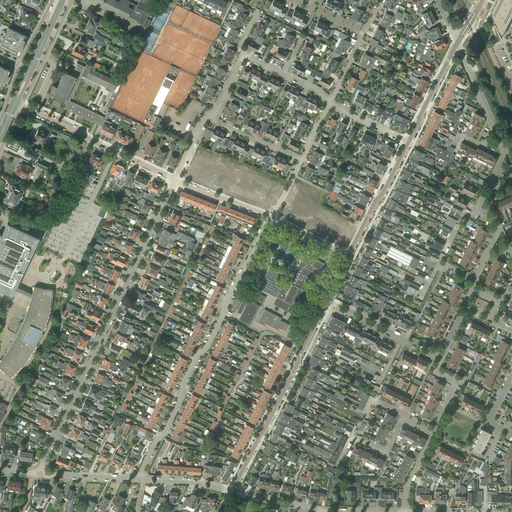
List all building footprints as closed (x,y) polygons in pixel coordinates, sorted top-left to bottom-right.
[(29,3),(30,4),(35,6),(35,7),(39,9),(42,0),(26,0),(25,2),(29,3)] [(118,0),(102,0),(100,7),(113,13),(111,16),(121,21),(122,18),(136,24),(136,23),(139,16),(130,12),(132,7),(128,5),(130,2),(126,0),(119,0),(118,0)] [(140,0),(139,0),(137,5),(130,2),(128,5),(132,7),(130,12),(139,16),(136,23),(141,25),(146,28),(157,8),(148,3),(146,2),(142,1),(140,0)] [(215,0),(212,7),(211,9),(216,11),(217,9),(221,0),(215,0)] [(221,0),(217,9),(221,11),(220,14),(221,16),(223,18),(228,7),(225,6),(226,2),(221,0)] [(274,11),(279,1),(276,0),(275,0),(275,1),(273,0),(272,2),(268,0),(264,7),(269,10),(270,9),(274,11)] [(332,0),(329,8),(334,10),(339,1),(338,0),(332,0)] [(339,1),(334,10),(337,12),(338,11),(340,11),(342,6),(345,7),(347,1),(344,0),(343,3),(339,1)] [(396,4),(388,0),(386,0),(385,3),(384,5),(389,7),(388,10),(395,13),(397,9),(395,7),(396,4)] [(415,0),(417,4),(417,6),(418,9),(417,11),(418,14),(422,10),(420,3),(425,1),(424,0),(415,0)] [(500,33),(502,38),(503,35),(504,35),(505,32),(508,26),(511,17),(511,0),(497,0),(496,2),(495,4),(492,10),(491,12),(490,14),(491,14),(492,16),(495,23),(496,24),(499,31),(500,33)] [(279,1),(274,11),(279,13),(278,14),(283,17),(287,9),(282,7),(283,5),(282,4),(282,3),(279,1)] [(238,13),(237,16),(245,20),(248,15),(245,14),(246,12),(247,12),(249,8),(240,3),(236,11),(237,13),(238,13)] [(354,10),(353,12),(362,17),(364,14),(363,13),(364,11),(358,9),(359,6),(354,3),(352,6),(351,8),(354,10)] [(35,18),(33,17),(34,16),(29,13),(30,10),(18,5),(17,8),(20,9),(19,16),(17,15),(33,22),(35,18)] [(295,21),(300,11),(296,10),(296,11),(294,10),(293,12),(288,10),(285,17),(290,20),(291,19),(295,21)] [(430,10),(422,14),(424,20),(433,16),(432,13),(431,10),(430,10)] [(300,11),(295,21),(300,23),(299,24),(304,27),(308,19),(303,17),(304,15),(303,14),(303,13),(300,11)] [(353,12),(352,15),(347,15),(345,18),(355,23),(356,20),(359,22),(360,20),(361,20),(362,17),(353,12)] [(385,12),(382,18),(393,24),(396,19),(401,21),(402,18),(401,18),(393,14),(392,16),(385,12)] [(401,18),(402,18),(407,20),(409,15),(404,12),(401,18)] [(33,22),(17,15),(19,16),(18,20),(19,20),(18,22),(15,21),(13,24),(22,28),(23,25),(28,28),(29,26),(31,27),(33,22)] [(239,28),(240,25),(242,26),(245,20),(237,16),(234,22),(232,20),(230,23),(239,28)] [(265,16),(261,24),(259,22),(256,28),(264,32),(267,27),(268,27),(270,24),(273,24),(275,20),(265,16)] [(410,23),(412,25),(418,18),(416,16),(410,23)] [(435,22),(433,16),(424,20),(427,25),(435,22)] [(88,21),(87,23),(96,28),(99,21),(93,18),(92,19),(90,18),(89,20),(88,21)] [(393,24),(382,18),(380,24),(386,27),(387,27),(387,30),(393,33),(394,30),(389,26),(391,23),(393,24)] [(319,32),(323,23),(320,21),(319,22),(318,21),(316,24),(312,22),(309,29),(314,31),(314,30),(319,32)] [(87,31),(87,32),(93,35),(96,28),(87,23),(86,26),(86,27),(84,30),(87,31)] [(231,27),(229,33),(237,37),(240,31),(238,30),(239,28),(230,23),(229,26),(231,27)] [(323,23),(319,32),(323,34),(323,35),(328,38),(331,31),(327,28),(328,26),(326,25),(327,24),(323,23)] [(286,33),(284,38),(292,42),(295,37),(292,35),(295,30),(287,26),(284,31),(286,33)] [(416,47),(422,50),(425,45),(425,44),(428,38),(429,35),(439,31),(437,26),(428,30),(429,33),(426,34),(427,37),(424,35),(421,42),(418,41),(416,47)] [(0,45),(11,51),(11,52),(14,52),(18,54),(26,36),(23,34),(21,32),(20,33),(8,27),(0,43),(0,45)] [(388,43),(383,40),(384,38),(382,35),(383,32),(382,31),(383,29),(383,28),(381,27),(380,30),(377,28),(376,32),(375,32),(373,34),(374,35),(373,36),(382,40),(381,43),(387,46),(388,43)] [(262,45),(265,39),(262,37),(264,32),(256,28),(253,34),(255,34),(252,40),(262,45)] [(105,38),(103,38),(99,35),(99,34),(95,31),(92,37),(98,40),(103,42),(105,38)] [(441,35),(439,31),(429,35),(428,38),(428,39),(430,38),(430,37),(433,36),(435,38),(441,35)] [(234,42),(237,37),(229,33),(226,38),(222,36),(220,39),(228,43),(230,40),(234,42)] [(341,38),(339,43),(348,47),(350,44),(349,43),(349,42),(347,40),(349,36),(342,33),(340,38),(341,38)] [(79,41),(79,42),(91,48),(94,42),(96,43),(98,40),(92,37),(91,40),(90,39),(90,38),(86,36),(85,39),(81,37),(81,38),(80,38),(79,40),(79,41)] [(275,44),(283,48),(285,45),(289,48),(292,42),(284,38),(282,41),(278,39),(275,44)] [(371,41),(370,44),(382,50),(383,48),(379,46),(380,46),(376,44),(378,41),(372,38),(372,39),(371,38),(370,41),(371,41)] [(434,42),(437,49),(445,45),(445,44),(444,42),(442,39),(439,41),(439,40),(434,42)] [(260,46),(249,41),(248,44),(247,44),(248,45),(246,47),(255,52),(256,49),(258,50),(260,46)] [(303,51),(311,55),(314,49),(315,50),(316,47),(318,48),(319,45),(311,41),(309,47),(305,45),(303,51)] [(270,50),(272,47),(273,43),(271,42),(268,48),(265,46),(262,52),(265,54),(268,48),(270,50)] [(227,47),(225,53),(233,57),(236,51),(233,50),(235,46),(228,43),(226,47),(227,47)] [(346,51),(348,47),(339,43),(336,47),(335,47),(333,52),(340,55),(342,51),(345,52),(345,50),(346,51)] [(381,52),(382,50),(370,44),(367,49),(372,52),(374,49),(377,51),(377,50),(381,52)] [(86,56),(87,53),(85,52),(85,51),(82,49),(83,48),(78,46),(77,48),(76,47),(73,53),(84,59),(86,56)] [(278,48),(275,55),(284,59),(285,56),(286,56),(287,53),(278,48)] [(311,55),(303,51),(300,56),(303,58),(301,63),(306,66),(309,60),(311,55)] [(331,59),(329,64),(337,68),(340,62),(337,61),(339,55),(333,52),(330,58),(331,59)] [(230,62),(233,57),(225,53),(222,58),(221,57),(219,61),(225,65),(227,61),(230,62)] [(374,58),(365,53),(362,59),(373,64),(375,60),(380,62),(379,62),(386,65),(388,62),(386,61),(381,59),(375,55),(374,58)] [(218,66),(215,72),(224,76),(227,70),(223,69),(225,65),(219,61),(214,59),(212,63),(218,66)] [(371,69),(373,64),(362,59),(360,65),(367,68),(366,71),(377,76),(378,73),(371,69)] [(64,108),(93,122),(98,113),(70,100),(85,67),(77,63),(78,64),(76,67),(78,68),(75,76),(64,71),(57,87),(56,87),(55,86),(54,86),(54,85),(53,85),(52,84),(52,85),(52,86),(49,92),(48,92),(48,93),(49,93),(50,94),(51,94),(52,94),(53,95),(52,98),(53,98),(51,103),(50,103),(50,104),(51,104),(52,104),(53,105),(54,105),(54,106),(55,106),(56,106),(57,106),(57,107),(58,107),(59,108),(59,107),(61,102),(64,103),(66,104),(64,108)] [(85,77),(114,92),(119,82),(94,70),(95,67),(91,65),(91,66),(87,64),(85,67),(83,72),(81,75),(85,77)] [(311,77),(315,70),(305,65),(304,68),(296,64),(295,67),(294,66),(294,67),(293,70),(302,75),(303,71),(304,72),(306,69),(311,72),(309,75),(311,77)] [(327,76),(328,77),(331,72),(334,74),(337,68),(329,64),(326,69),(325,68),(322,74),(327,76)] [(0,86),(1,83),(3,84),(8,75),(6,74),(8,69),(6,69),(4,66),(3,67),(0,65),(0,86)] [(426,77),(427,75),(430,77),(432,71),(422,66),(418,74),(426,77)] [(246,67),(242,75),(246,77),(247,75),(252,78),(256,70),(250,67),(250,69),(246,67)] [(256,82),(261,84),(264,78),(265,76),(261,74),(261,72),(256,70),(252,78),(257,81),(256,82)] [(207,77),(206,79),(210,81),(216,84),(218,80),(221,82),(224,76),(215,72),(213,77),(211,77),(211,79),(207,77)] [(326,79),(327,76),(322,74),(317,72),(315,76),(321,79),(319,83),(328,87),(329,85),(330,84),(329,84),(331,81),(326,79)] [(452,75),(450,79),(457,82),(459,83),(463,76),(457,73),(456,75),(454,73),(453,75),(452,75)] [(422,85),(425,87),(427,81),(421,78),(420,80),(411,75),(409,79),(418,83),(422,85)] [(265,76),(264,78),(261,84),(262,85),(262,86),(262,87),(263,89),(265,90),(266,89),(267,89),(268,86),(271,88),(275,79),(269,76),(269,78),(265,76)] [(352,87),(354,88),(358,80),(351,77),(346,88),(350,90),(352,87)] [(406,82),(417,87),(415,89),(422,92),(425,87),(422,85),(418,83),(409,79),(406,78),(405,80),(407,81),(406,82)] [(216,84),(210,81),(206,79),(205,81),(206,81),(205,84),(207,85),(205,90),(206,91),(214,95),(217,89),(214,88),(216,84)] [(278,96),(283,87),(279,85),(281,82),(275,79),(271,88),(276,90),(276,91),(278,93),(277,96),(278,96)] [(449,82),(448,84),(455,87),(457,82),(450,79),(449,82)] [(164,80),(154,100),(157,101),(155,104),(160,106),(171,83),(164,80)] [(352,103),(357,105),(365,88),(359,84),(356,89),(354,93),(357,95),(352,103)] [(455,91),(453,90),(455,87),(448,84),(447,86),(445,89),(452,93),(454,94),(455,91)] [(290,97),(294,89),(289,86),(288,87),(285,86),(283,89),(284,89),(280,97),(282,98),(284,94),(290,97)] [(247,92),(238,88),(237,91),(236,91),(236,92),(235,94),(244,99),(243,100),(246,101),(248,96),(249,93),(254,95),(255,93),(248,90),(247,92)] [(357,105),(361,107),(365,98),(364,97),(366,94),(369,89),(365,88),(357,105)] [(294,102),(293,104),(296,105),(300,97),(298,96),(300,91),(294,89),(290,97),(289,99),(294,102)] [(451,95),(452,93),(445,89),(443,93),(444,93),(443,95),(449,98),(451,95)] [(214,95),(206,91),(203,96),(202,95),(200,100),(206,103),(208,99),(212,101),(214,95)] [(368,99),(366,98),(362,107),(366,110),(374,92),(372,91),(368,99)] [(366,110),(370,112),(374,102),(373,102),(377,93),(374,92),(366,110)] [(409,95),(409,96),(405,94),(404,96),(405,96),(417,102),(420,97),(414,94),(412,97),(409,95)] [(300,108),(301,106),(302,102),(308,105),(312,97),(307,95),(305,98),(301,96),(300,97),(296,105),(296,106),(300,108)] [(441,97),(440,100),(447,104),(449,98),(443,95),(442,97),(441,97)] [(414,108),(417,102),(405,96),(404,98),(407,100),(410,102),(409,104),(408,105),(414,108)] [(318,100),(312,97),(308,105),(309,106),(307,108),(313,111),(313,110),(317,112),(320,105),(316,103),(318,100)] [(375,112),(379,105),(378,105),(381,100),(378,98),(372,110),(375,112)] [(396,101),(397,102),(399,102),(402,104),(404,105),(407,107),(408,105),(409,104),(403,102),(397,98),(396,101)] [(231,102),(228,108),(237,112),(240,107),(241,108),(243,102),(237,99),(234,104),(231,102)] [(439,104),(438,106),(444,109),(447,104),(440,100),(438,104),(439,104)] [(399,102),(396,107),(396,108),(399,110),(401,110),(404,105),(402,104),(399,102)] [(382,106),(379,105),(375,112),(374,114),(380,117),(386,105),(386,104),(383,103),(382,106)] [(386,109),(388,106),(386,105),(380,117),(385,119),(389,121),(394,111),(390,109),(389,111),(386,109)] [(226,120),(234,124),(237,116),(235,115),(237,112),(228,108),(226,113),(229,115),(226,120)] [(449,115),(456,119),(458,115),(447,110),(445,113),(449,115)] [(406,116),(408,112),(406,111),(404,115),(404,114),(398,126),(403,129),(409,117),(406,116)] [(431,117),(438,120),(440,117),(443,118),(444,116),(435,112),(434,114),(433,113),(431,117)] [(473,115),(472,117),(480,121),(482,116),(474,112),(473,115)] [(392,120),(394,121),(393,123),(398,126),(404,114),(402,114),(400,116),(395,114),(392,120)] [(300,121),(298,127),(306,131),(309,125),(306,124),(308,118),(302,115),(300,120),(300,121)] [(130,124),(132,120),(124,116),(123,116),(122,120),(130,124)] [(161,118),(155,116),(151,125),(156,128),(161,118)] [(245,128),(251,131),(255,123),(249,120),(250,119),(246,117),(243,123),(247,125),(245,128)] [(430,120),(429,122),(436,126),(438,120),(431,117),(430,120)] [(472,117),(469,122),(477,126),(480,121),(472,117)] [(326,124),(328,124),(325,130),(328,132),(329,129),(330,127),(332,128),(336,120),(335,119),(334,119),(333,119),(331,118),(330,121),(328,120),(326,124)] [(259,125),(255,123),(251,131),(256,134),(258,131),(262,133),(263,129),(266,123),(261,120),(259,125)] [(102,127),(100,132),(105,134),(109,126),(106,125),(107,123),(104,122),(102,125),(103,125),(102,127)] [(342,135),(347,125),(341,122),(338,126),(336,125),(334,131),(336,132),(342,135)] [(439,127),(436,126),(429,122),(428,124),(426,127),(433,131),(434,128),(438,130),(439,127)] [(469,122),(467,127),(475,131),(477,126),(469,122)] [(110,123),(109,125),(109,126),(105,134),(107,135),(107,136),(110,137),(111,137),(115,127),(112,125),(113,124),(110,123)] [(264,135),(269,138),(273,130),(267,127),(269,124),(266,123),(263,129),(266,131),(264,135)] [(141,124),(134,136),(138,138),(145,126),(141,124)] [(289,136),(297,140),(300,135),(303,136),(306,131),(298,127),(295,132),(294,131),(292,134),(291,133),(289,136)] [(430,136),(433,131),(426,127),(424,131),(425,131),(424,133),(430,136)] [(467,127),(464,132),(472,136),(475,131),(467,127)] [(207,129),(203,137),(206,138),(207,136),(210,138),(210,137),(216,139),(220,131),(214,128),(213,132),(207,129)] [(277,136),(280,138),(283,130),(280,128),(278,132),(273,130),(269,138),(275,141),(277,136)] [(350,138),(351,136),(354,138),(357,131),(357,130),(354,129),(352,128),(350,131),(349,131),(347,136),(350,138)] [(34,136),(34,137),(46,143),(48,139),(45,138),(47,135),(50,136),(51,133),(48,132),(47,133),(38,129),(36,133),(34,133),(34,135),(34,136)] [(121,131),(120,130),(119,131),(116,136),(115,139),(116,139),(116,140),(118,141),(123,143),(125,139),(125,137),(126,135),(126,134),(123,133),(123,134),(120,133),(121,131)] [(144,145),(143,147),(146,148),(144,153),(150,156),(154,146),(148,144),(154,133),(151,131),(144,145)] [(225,134),(220,131),(216,139),(221,142),(220,143),(223,144),(222,145),(223,146),(225,147),(226,147),(226,146),(229,140),(224,137),(225,134)] [(59,136),(70,142),(72,138),(61,132),(59,136)] [(127,132),(126,134),(126,135),(125,137),(125,139),(123,143),(129,146),(133,138),(133,136),(133,135),(128,133),(128,132),(127,132)] [(360,142),(365,144),(369,136),(364,133),(360,142)] [(438,140),(430,136),(424,133),(423,135),(422,135),(421,138),(435,145),(438,140)] [(369,136),(365,144),(363,149),(365,150),(366,149),(369,150),(375,138),(369,136)] [(344,137),(340,144),(345,146),(348,139),(344,137)] [(233,142),(229,140),(226,146),(230,147),(230,146),(236,149),(240,141),(235,138),(233,142)] [(320,146),(319,149),(325,152),(326,150),(328,146),(327,146),(325,146),(327,142),(321,138),(321,139),(320,139),(319,141),(319,142),(318,145),(320,146)] [(448,162),(448,161),(452,154),(445,151),(435,145),(421,138),(419,142),(420,142),(419,144),(436,153),(435,156),(448,162)] [(290,139),(288,143),(289,144),(288,146),(297,150),(298,148),(299,147),(298,147),(300,144),(290,139)] [(382,141),(377,139),(375,144),(380,146),(383,148),(392,152),(394,148),(382,142),(382,141)] [(246,144),(240,141),(236,149),(239,150),(238,151),(245,155),(248,149),(249,147),(245,145),(246,144)] [(466,145),(461,143),(456,153),(461,155),(462,153),(466,145)] [(445,151),(452,154),(452,153),(455,149),(450,146),(448,145),(445,151)] [(466,145),(462,153),(467,156),(471,148),(466,145)] [(36,147),(34,150),(28,146),(24,155),(35,160),(36,158),(38,159),(40,154),(38,154),(39,152),(40,153),(41,153),(41,152),(42,152),(42,151),(42,150),(41,150),(36,147)] [(248,149),(245,155),(249,157),(250,154),(256,157),(260,148),(255,146),(253,149),(249,147),(248,149)] [(378,152),(373,150),(372,153),(381,158),(382,155),(389,158),(392,152),(383,148),(380,146),(379,149),(378,152)] [(70,152),(65,161),(69,162),(71,157),(73,158),(74,158),(77,159),(82,150),(78,148),(77,147),(76,149),(74,147),(71,153),(70,152)] [(159,149),(155,158),(161,161),(167,149),(164,148),(163,151),(159,149)] [(266,151),(260,148),(256,157),(261,159),(260,161),(263,162),(262,164),(264,164),(264,163),(265,163),(268,157),(264,155),(266,151)] [(475,150),(471,148),(467,156),(471,158),(477,148),(475,150)] [(482,150),(477,148),(471,158),(472,158),(473,156),(477,158),(482,150)] [(424,157),(426,155),(415,149),(413,154),(432,163),(434,160),(427,157),(427,158),(424,157)] [(486,153),(482,150),(477,158),(482,161),(486,153)] [(323,155),(315,151),(312,156),(320,160),(321,160),(323,162),(325,157),(326,156),(324,156),(323,155)] [(171,155),(166,163),(173,166),(177,158),(173,156),(175,153),(172,152),(171,155)] [(98,156),(92,153),(90,157),(89,157),(88,160),(89,160),(89,161),(93,163),(91,166),(93,168),(96,162),(95,161),(98,156)] [(195,158),(188,175),(228,191),(232,193),(272,209),(279,192),(278,191),(280,185),(270,181),(265,194),(204,170),(209,157),(199,153),(197,159),(195,158)] [(491,155),(486,153),(482,161),(487,163),(491,155)] [(272,163),(277,166),(281,157),(276,154),(274,158),(269,155),(268,157),(265,163),(271,166),(272,163)] [(431,165),(432,163),(413,154),(411,158),(418,161),(419,159),(424,161),(431,165)] [(496,158),(491,155),(487,163),(492,166),(492,165),(494,166),(497,159),(496,158)] [(95,161),(96,162),(93,168),(95,169),(96,167),(101,170),(103,164),(101,163),(104,158),(98,156),(95,161)] [(312,156),(309,162),(318,166),(321,160),(320,160),(312,156)] [(287,160),(281,157),(277,166),(282,168),(282,169),(285,170),(284,173),(287,174),(291,166),(285,163),(287,160)] [(37,159),(36,160),(34,165),(47,171),(50,166),(37,160),(37,159)] [(417,162),(410,159),(408,163),(420,169),(423,170),(428,173),(429,170),(421,166),(421,167),(416,165),(417,162)] [(73,166),(64,161),(63,164),(69,173),(73,166)] [(371,164),(383,170),(385,166),(378,163),(377,165),(375,164),(375,163),(372,161),(371,164)] [(419,171),(420,169),(408,163),(406,167),(416,172),(417,170),(419,171)] [(16,171),(17,172),(16,173),(23,176),(22,178),(27,180),(28,177),(29,177),(30,174),(35,176),(39,168),(33,165),(32,167),(24,164),(24,165),(21,164),(18,168),(16,171)] [(108,174),(105,179),(108,180),(110,177),(113,178),(114,177),(115,174),(119,166),(117,165),(116,165),(114,164),(112,168),(110,172),(109,174),(108,174)] [(372,169),(373,167),(375,169),(374,171),(381,174),(383,170),(371,164),(369,167),(372,169)] [(115,174),(114,177),(117,178),(116,180),(117,180),(115,183),(118,185),(119,184),(119,182),(120,180),(119,180),(120,178),(123,173),(122,173),(124,169),(122,168),(122,167),(119,166),(115,174)] [(313,176),(316,170),(307,166),(305,172),(313,176)] [(365,168),(363,172),(372,176),(374,173),(365,168)] [(403,174),(417,181),(418,178),(413,176),(414,173),(405,169),(403,174)] [(86,180),(89,174),(80,170),(77,175),(86,180)] [(120,180),(119,182),(122,184),(124,181),(129,184),(131,180),(134,173),(132,172),(131,172),(128,171),(127,174),(125,178),(122,177),(120,180)] [(313,176),(305,172),(302,177),(312,182),(313,179),(317,181),(318,178),(313,176)] [(342,172),(340,178),(345,181),(348,175),(342,172)] [(61,178),(65,180),(67,181),(69,176),(68,173),(63,175),(63,174),(61,178)] [(129,184),(131,185),(132,184),(134,186),(135,183),(138,185),(142,177),(140,175),(139,176),(137,174),(133,181),(131,180),(129,184)] [(401,178),(407,181),(412,184),(412,182),(416,184),(417,181),(403,174),(401,178)] [(473,174),(470,180),(476,183),(479,178),(473,174)] [(142,177),(138,185),(141,186),(140,188),(143,190),(147,180),(145,179),(145,178),(142,177)] [(335,185),(340,187),(341,186),(343,181),(338,178),(335,185)] [(367,183),(369,185),(374,187),(377,182),(369,178),(368,180),(364,179),(363,181),(367,183)] [(412,190),(414,186),(400,179),(398,184),(407,188),(412,190)] [(70,233),(73,235),(93,189),(91,188),(92,186),(83,182),(63,229),(59,228),(57,231),(69,236),(70,233)] [(154,183),(152,182),(148,189),(151,190),(147,198),(149,199),(154,189),(156,183),(154,182),(154,183)] [(330,192),(334,185),(328,182),(324,189),(330,192)] [(156,183),(154,189),(149,199),(153,201),(155,198),(153,197),(153,195),(154,196),(155,192),(157,193),(161,186),(158,185),(158,184),(156,183)] [(472,196),(476,189),(465,183),(461,191),(472,196)] [(23,188),(14,184),(13,186),(12,185),(11,185),(10,185),(9,185),(9,186),(9,187),(9,188),(10,189),(8,193),(12,195),(14,196),(19,199),(23,191),(22,190),(23,188)] [(412,190),(398,184),(396,188),(410,195),(412,190)] [(340,187),(335,185),(332,191),(338,194),(340,190),(344,192),(345,190),(342,188),(340,187)] [(51,188),(48,195),(56,198),(59,192),(51,188)] [(292,197),(283,214),(345,245),(354,226),(343,221),(339,230),(299,210),(308,193),(298,188),(293,198),(292,197)] [(395,189),(393,193),(407,200),(409,196),(395,189)] [(186,201),(188,194),(182,191),(179,198),(186,201)] [(332,191),(328,198),(334,202),(338,194),(332,191)] [(15,207),(19,199),(14,196),(12,195),(8,193),(6,198),(5,198),(4,198),(3,198),(3,199),(3,200),(3,201),(4,201),(5,202),(4,204),(13,208),(14,206),(15,207)] [(367,201),(370,196),(363,193),(362,196),(359,194),(356,193),(355,195),(367,201)] [(393,193),(391,197),(405,204),(407,200),(393,193)] [(186,201),(192,203),(195,196),(188,194),(186,201)] [(358,199),(356,201),(365,205),(367,201),(355,195),(354,197),(358,199)] [(195,196),(192,203),(199,206),(202,199),(195,196)] [(464,208),(468,201),(458,196),(456,200),(454,199),(452,202),(454,203),(464,208)] [(423,200),(426,202),(432,205),(434,201),(428,198),(424,197),(423,200)] [(504,210),(509,207),(505,198),(500,200),(504,210)] [(199,206),(206,209),(209,202),(202,199),(199,206)] [(363,209),(353,205),(355,203),(347,199),(346,202),(352,204),(351,206),(352,207),(351,210),(360,215),(363,209)] [(391,199),(388,203),(404,211),(405,209),(404,208),(404,207),(396,203),(397,202),(391,199)] [(137,202),(150,208),(151,206),(151,205),(152,204),(145,200),(144,202),(139,200),(137,202)] [(504,210),(500,200),(495,202),(498,208),(496,209),(497,213),(500,211),(504,210)] [(150,208),(137,202),(136,205),(139,206),(138,207),(138,208),(148,212),(148,211),(149,211),(150,208)] [(209,202),(206,209),(213,212),(216,204),(209,202)] [(388,203),(386,207),(393,210),(394,209),(401,213),(402,211),(404,212),(404,211),(388,203)] [(224,214),(226,207),(221,205),(218,211),(224,214)] [(452,205),(450,210),(459,214),(461,209),(452,205)] [(97,215),(102,217),(103,218),(105,214),(108,209),(106,208),(102,206),(100,211),(99,211),(97,215)] [(224,214),(229,216),(232,209),(226,207),(224,214)] [(395,213),(392,212),(386,208),(384,212),(393,217),(399,220),(400,217),(395,214),(395,213)] [(229,216),(233,217),(235,218),(237,211),(232,209),(229,216)] [(340,215),(345,217),(349,218),(350,216),(358,220),(360,215),(351,210),(348,215),(342,212),(340,215)] [(448,214),(457,218),(459,214),(450,210),(448,214)] [(125,213),(138,219),(144,222),(145,219),(145,217),(139,214),(137,216),(126,211),(125,213)] [(237,219),(240,220),(243,213),(237,211),(235,218),(237,219)] [(170,217),(179,221),(181,216),(173,212),(170,217)] [(397,224),(399,220),(393,217),(384,212),(382,216),(388,220),(388,219),(397,224)] [(125,213),(123,216),(135,221),(134,223),(141,226),(142,224),(143,225),(144,222),(138,219),(125,213)] [(244,222),(246,222),(249,216),(243,213),(240,220),(244,222)] [(445,219),(454,224),(456,220),(447,215),(445,219)] [(249,216),(246,222),(252,225),(255,218),(249,216)] [(176,225),(179,221),(170,217),(168,222),(176,225)] [(396,225),(381,218),(379,222),(386,225),(393,229),(394,230),(396,225)] [(452,228),(454,224),(445,219),(443,224),(452,228)] [(41,226),(49,230),(50,230),(52,224),(44,220),(41,226)] [(393,229),(386,225),(379,222),(377,226),(383,229),(384,229),(391,233),(393,229)] [(0,290),(12,296),(15,290),(24,294),(31,297),(32,295),(32,294),(25,290),(17,287),(17,286),(35,248),(40,238),(7,223),(2,235),(0,233),(0,290)] [(403,228),(412,232),(414,227),(406,223),(403,228)] [(443,223),(440,228),(444,230),(449,233),(450,233),(452,228),(443,224),(443,223)] [(481,225),(477,233),(486,237),(489,232),(483,229),(484,227),(481,225)] [(126,227),(124,226),(123,229),(137,235),(139,233),(138,233),(139,231),(129,226),(128,227),(126,227)] [(99,234),(105,237),(108,230),(102,227),(99,234)] [(391,235),(383,231),(376,227),(374,231),(388,238),(389,239),(391,235)] [(438,233),(442,235),(447,238),(450,233),(449,233),(444,230),(440,228),(438,233)] [(128,236),(135,240),(136,238),(137,235),(123,229),(122,231),(126,233),(125,235),(128,236)] [(177,238),(178,236),(165,230),(164,231),(162,234),(173,240),(174,240),(175,238),(177,238)] [(197,230),(194,236),(199,238),(201,239),(204,233),(197,230)] [(372,236),(379,239),(383,241),(383,239),(386,241),(388,238),(374,231),(372,236)] [(194,239),(181,233),(179,237),(187,241),(188,242),(188,241),(192,242),(193,243),(194,239)] [(477,233),(475,237),(484,241),(486,237),(477,233)] [(102,243),(105,237),(99,234),(96,241),(102,243)] [(161,237),(162,237),(161,239),(175,246),(176,243),(173,241),(173,240),(162,234),(161,237)] [(427,240),(442,247),(443,248),(445,243),(429,235),(427,240)] [(236,239),(234,241),(241,245),(244,239),(237,236),(236,239)] [(378,240),(371,237),(369,241),(388,250),(389,248),(386,247),(387,246),(381,243),(380,244),(377,242),(378,240)] [(471,240),(470,241),(482,246),(484,241),(475,237),(473,241),(471,240)] [(116,242),(131,249),(132,247),(131,246),(133,244),(122,239),(120,239),(120,240),(118,239),(116,242)] [(173,248),(175,246),(161,239),(160,241),(159,240),(158,243),(159,243),(159,244),(169,249),(170,247),(173,248)] [(433,249),(434,249),(440,252),(442,247),(427,240),(425,244),(429,246),(431,247),(433,249)] [(99,250),(102,243),(96,241),(93,248),(99,250)] [(232,247),(239,250),(241,245),(234,241),(232,247)] [(386,255),(388,250),(369,241),(368,243),(367,245),(379,251),(380,252),(386,255)] [(482,246),(470,241),(469,244),(478,249),(480,245),(482,246)] [(130,251),(131,249),(116,242),(115,244),(115,245),(119,246),(119,247),(119,248),(120,249),(121,250),(128,253),(129,251),(130,251)] [(469,244),(466,249),(475,254),(478,249),(469,244)] [(156,247),(155,249),(155,250),(160,252),(168,256),(170,251),(158,245),(157,247),(156,247)] [(367,246),(364,251),(376,256),(380,258),(381,256),(376,253),(375,254),(376,251),(367,246)] [(391,246),(388,250),(386,255),(408,265),(412,257),(391,246)] [(434,249),(433,249),(431,247),(429,246),(427,251),(438,257),(440,252),(434,249)] [(239,250),(232,247),(229,252),(236,256),(239,250)] [(96,257),(99,250),(93,248),(90,254),(92,255),(96,257)] [(466,249),(464,254),(473,258),(475,254),(466,249)] [(111,262),(122,267),(123,265),(124,265),(125,263),(107,254),(108,254),(104,252),(102,256),(107,258),(107,257),(111,259),(110,260),(111,262)] [(108,254),(107,254),(125,263),(126,260),(125,260),(126,258),(119,255),(116,253),(114,253),(113,254),(109,252),(108,254)] [(229,252),(227,257),(234,261),(236,256),(229,252)] [(464,254),(461,259),(470,263),(473,258),(464,254)] [(152,259),(151,260),(161,265),(163,266),(166,261),(163,260),(154,255),(153,256),(152,257),(151,258),(152,259)] [(306,291),(309,285),(309,284),(310,284),(305,281),(307,277),(309,278),(313,271),(315,267),(320,270),(324,263),(314,259),(313,260),(304,256),(302,260),(301,260),(292,276),(291,276),(288,283),(278,278),(278,271),(269,267),(258,288),(276,297),(273,304),(280,307),(280,308),(280,307),(287,311),(294,314),(294,315),(298,307),(297,307),(299,305),(302,298),(303,298),(302,298),(306,291)] [(362,256),(360,260),(374,267),(375,265),(370,262),(369,263),(367,262),(368,259),(362,256)] [(497,256),(493,264),(502,268),(505,263),(499,260),(500,258),(497,256)] [(227,257),(224,263),(231,266),(234,261),(227,257)] [(419,260),(412,257),(408,265),(414,268),(419,260)] [(470,263),(461,259),(459,263),(465,266),(464,269),(467,270),(470,263)] [(374,267),(360,260),(358,264),(372,271),(374,267)] [(95,265),(89,262),(87,261),(84,268),(88,270),(92,272),(95,265)] [(148,266),(147,268),(157,273),(159,268),(150,263),(149,265),(148,265),(148,266)] [(222,269),(228,272),(231,266),(224,263),(222,269)] [(500,272),(502,268),(493,264),(491,268),(500,272)] [(357,266),(355,270),(369,277),(371,274),(371,273),(367,271),(368,271),(364,269),(363,269),(357,266)] [(113,270),(106,267),(104,270),(118,276),(119,274),(120,273),(120,272),(120,271),(114,268),(113,270)] [(146,272),(145,273),(155,277),(157,273),(147,268),(146,269),(146,270),(146,272)] [(491,268),(489,273),(498,277),(500,272),(491,268)] [(222,269),(219,274),(226,277),(228,272),(222,269)] [(118,276),(104,270),(103,272),(107,274),(106,276),(116,280),(117,280),(117,279),(117,278),(118,276)] [(355,270),(353,274),(359,277),(360,276),(366,279),(366,278),(369,280),(372,281),(373,279),(369,277),(355,270)] [(418,271),(416,276),(423,280),(425,275),(418,271)] [(496,281),(498,277),(489,273),(487,277),(496,281)] [(219,274),(216,280),(220,282),(223,283),(226,277),(219,274)] [(350,279),(361,285),(365,287),(367,282),(365,281),(364,281),(352,275),(350,279)] [(420,284),(409,278),(404,276),(402,281),(418,289),(420,284)] [(416,276),(413,281),(421,284),(423,280),(416,276)] [(140,281),(154,288),(157,289),(158,287),(148,282),(149,280),(143,277),(140,281)] [(493,286),(496,281),(487,277),(483,284),(486,285),(487,283),(493,286)] [(361,285),(350,279),(348,283),(359,289),(361,285)] [(99,280),(98,283),(100,284),(111,289),(112,287),(113,288),(114,286),(113,285),(114,285),(107,282),(106,284),(99,280)] [(150,290),(152,291),(154,288),(140,281),(138,286),(145,289),(147,290),(150,289),(150,290)] [(99,287),(98,289),(109,294),(110,294),(111,292),(110,292),(111,289),(100,284),(98,283),(96,286),(99,287)] [(461,286),(455,283),(453,288),(462,292),(465,286),(462,284),(461,286)] [(214,289),(220,293),(223,287),(216,284),(215,287),(213,286),(211,288),(214,289)] [(347,285),(345,289),(359,296),(362,297),(363,295),(357,292),(358,290),(347,285)] [(409,285),(406,290),(416,294),(418,289),(409,285)] [(0,360),(0,367),(5,372),(10,377),(12,376),(14,374),(16,372),(18,369),(20,367),(22,365),(24,362),(26,360),(28,357),(30,355),(32,352),(33,350),(35,347),(36,344),(38,341),(39,342),(43,334),(42,333),(43,330),(44,327),(45,324),(46,321),(47,318),(48,316),(49,313),(49,310),(50,307),(50,304),(51,301),(51,298),(52,295),(52,292),(52,289),(45,288),(34,286),(33,290),(32,294),(32,295),(31,297),(31,298),(30,301),(29,305),(28,309),(26,312),(25,316),(24,318),(23,321),(22,321),(21,322),(20,322),(19,323),(18,323),(18,324),(17,325),(17,326),(16,327),(16,328),(16,330),(16,331),(16,332),(16,333),(16,334),(16,335),(15,338),(13,341),(11,344),(9,347),(7,350),(5,353),(3,357),(1,360),(0,360)] [(80,291),(74,288),(71,295),(76,297),(77,298),(80,291)] [(157,297),(158,294),(160,291),(157,289),(154,288),(152,291),(150,290),(149,293),(157,297)] [(453,288),(451,293),(460,297),(462,292),(453,288)] [(214,289),(211,295),(218,298),(220,293),(214,289)] [(259,305),(261,306),(266,297),(260,294),(251,289),(244,303),(242,302),(237,312),(240,314),(238,319),(249,324),(259,305)] [(357,300),(359,296),(345,289),(343,293),(354,298),(357,300)] [(414,298),(416,294),(406,290),(406,289),(404,294),(414,298)] [(145,297),(146,294),(136,290),(134,295),(142,298),(145,299),(145,300),(148,302),(150,299),(145,297)] [(451,293),(448,297),(457,302),(460,297),(451,293)] [(96,295),(93,294),(91,296),(105,303),(106,301),(107,301),(107,300),(107,299),(97,294),(96,295)] [(341,298),(349,302),(348,303),(352,305),(359,309),(372,315),(374,310),(343,294),(341,298)] [(377,299),(380,300),(384,302),(387,297),(380,294),(377,299)] [(132,299),(135,301),(135,302),(139,304),(142,298),(134,295),(132,299)] [(206,299),(208,300),(215,304),(218,298),(211,295),(210,298),(207,297),(206,299)] [(105,303),(91,296),(90,299),(94,301),(93,303),(96,304),(103,308),(103,307),(104,307),(104,306),(104,305),(105,303)] [(448,297),(446,302),(455,306),(457,302),(448,297)] [(206,306),(212,309),(215,304),(208,300),(206,299),(203,304),(206,306)] [(82,309),(95,315),(99,317),(100,315),(100,314),(101,312),(94,309),(94,308),(90,306),(91,305),(82,300),(81,302),(83,304),(81,308),(82,309)] [(167,311),(161,308),(148,302),(145,300),(143,305),(156,311),(164,315),(164,314),(165,315),(167,311)] [(443,300),(441,305),(450,309),(452,305),(455,307),(455,306),(446,302),(443,300)] [(164,301),(161,308),(167,311),(171,304),(164,301)] [(128,305),(127,308),(128,308),(131,310),(130,312),(136,315),(137,313),(138,313),(141,306),(135,303),(134,305),(130,304),(129,306),(128,305)] [(380,314),(382,316),(381,318),(387,321),(391,311),(393,307),(385,303),(385,304),(384,304),(383,307),(380,314)] [(441,305),(438,309),(447,314),(450,309),(441,305)] [(206,306),(203,311),(210,314),(212,309),(206,306)] [(503,317),(508,319),(511,311),(505,307),(502,313),(505,314),(503,317)] [(69,311),(64,309),(61,315),(66,318),(69,311)] [(90,318),(96,321),(98,319),(99,317),(95,315),(82,309),(81,311),(83,313),(85,314),(84,316),(90,318)] [(264,309),(263,311),(257,322),(264,326),(265,323),(278,330),(279,328),(285,331),(289,325),(280,320),(281,318),(264,309)] [(447,314),(438,309),(436,314),(445,318),(447,314)] [(397,313),(391,311),(387,321),(392,323),(393,322),(395,323),(396,322),(397,320),(400,313),(401,311),(398,310),(397,313)] [(200,317),(207,320),(210,314),(203,311),(200,317)] [(401,311),(400,313),(397,320),(396,322),(398,324),(398,325),(403,328),(408,318),(403,315),(404,312),(402,311),(401,312),(401,311)] [(436,314),(434,318),(443,323),(445,318),(436,314)] [(141,322),(125,315),(123,319),(133,324),(134,322),(139,324),(141,322)] [(340,332),(341,332),(345,323),(332,316),(327,325),(341,332),(340,332)] [(413,321),(408,318),(403,328),(408,330),(409,329),(412,330),(413,327),(416,321),(414,319),(413,321)] [(434,318),(431,323),(441,328),(443,323),(434,318)] [(77,320),(76,322),(78,324),(80,324),(92,330),(93,330),(94,328),(93,328),(94,326),(88,322),(87,325),(77,320)] [(132,325),(129,324),(123,320),(122,321),(121,322),(121,323),(120,325),(132,331),(139,334),(139,333),(140,331),(138,330),(138,329),(136,328),(135,329),(131,327),(132,325)] [(196,326),(202,329),(205,324),(198,320),(196,326)] [(467,330),(472,332),(477,323),(470,320),(468,323),(470,324),(467,330)] [(154,321),(151,327),(158,330),(161,325),(159,324),(156,322),(154,321)] [(226,327),(232,330),(235,325),(228,322),(226,327)] [(346,323),(345,323),(341,332),(344,334),(345,332),(350,334),(355,325),(352,323),(351,324),(349,323),(348,325),(345,324),(346,323)] [(431,323),(429,327),(438,332),(441,328),(431,323)] [(472,332),(477,335),(481,326),(477,323),(472,332)] [(93,330),(92,330),(80,324),(79,327),(84,329),(84,332),(90,335),(91,332),(92,333),(93,330)] [(132,331),(120,325),(119,327),(118,328),(118,329),(125,333),(125,332),(126,333),(127,333),(129,332),(131,333),(132,331)] [(355,340),(358,341),(363,332),(360,330),(361,328),(358,327),(359,327),(355,325),(350,334),(356,337),(355,340)] [(196,326),(193,331),(200,334),(202,329),(196,326)] [(326,326),(324,330),(338,337),(339,335),(332,332),(333,330),(326,326)] [(477,335),(481,337),(486,328),(481,326),(477,335)] [(158,330),(151,327),(149,332),(155,335),(158,330)] [(235,332),(232,330),(226,327),(223,332),(230,335),(231,333),(233,334),(235,332)] [(438,332),(429,327),(426,335),(429,336),(430,334),(436,337),(438,332)] [(486,328),(481,337),(486,339),(489,333),(491,334),(493,331),(486,328)] [(324,330),(322,335),(329,338),(330,336),(337,339),(336,341),(344,345),(346,341),(341,339),(338,337),(324,330)] [(131,334),(141,339),(142,335),(139,333),(139,334),(132,331),(131,333),(131,334)] [(190,336),(197,339),(200,334),(193,331),(190,336)] [(366,331),(365,333),(363,331),(363,332),(358,341),(355,340),(354,339),(353,341),(354,341),(353,345),(355,346),(356,346),(357,346),(359,342),(360,343),(362,341),(367,343),(372,334),(369,332),(366,331)] [(220,338),(227,341),(230,335),(223,332),(220,338)] [(116,334),(114,337),(125,342),(127,340),(125,339),(126,337),(117,333),(116,335),(116,334)] [(69,336),(72,338),(74,338),(87,344),(88,342),(87,341),(88,339),(78,335),(77,336),(73,334),(72,335),(70,334),(69,336)] [(375,335),(372,334),(367,343),(372,346),(371,349),(373,350),(377,344),(378,340),(379,339),(376,338),(377,337),(374,335),(375,335)] [(190,336),(188,342),(194,345),(197,339),(190,336)] [(322,336),(319,340),(335,348),(336,345),(332,343),(331,344),(330,343),(331,340),(328,339),(322,336)] [(113,339),(114,340),(113,342),(119,345),(120,343),(124,345),(125,342),(114,337),(113,339)] [(74,344),(77,345),(84,348),(85,346),(86,346),(87,344),(74,338),(73,341),(74,342),(74,344)] [(224,347),(227,341),(220,338),(217,343),(224,347)] [(317,344),(327,349),(329,348),(334,350),(335,348),(319,340),(317,344)] [(377,349),(383,352),(387,342),(384,341),(382,340),(381,342),(378,340),(377,344),(373,350),(376,352),(377,349)] [(499,345),(509,350),(511,343),(511,342),(509,341),(508,343),(502,340),(499,345)] [(183,346),(185,347),(192,350),(194,345),(188,342),(186,345),(184,343),(183,346)] [(390,344),(387,342),(383,352),(388,355),(387,357),(390,358),(393,352),(390,351),(393,346),(390,344)] [(221,352),(224,347),(217,343),(215,349),(221,352)] [(281,349),(287,353),(290,347),(283,344),(281,343),(280,346),(279,348),(281,349)] [(109,349),(112,351),(118,354),(121,348),(112,344),(111,344),(110,346),(110,347),(109,349)] [(454,351),(463,355),(466,351),(460,348),(461,346),(458,344),(454,351)] [(317,345),(315,350),(324,354),(327,356),(330,357),(331,356),(326,353),(327,351),(323,349),(317,345)] [(499,345),(497,350),(506,355),(509,350),(499,345)] [(192,350),(185,347),(183,346),(181,348),(184,350),(182,353),(189,356),(192,350)] [(341,351),(350,356),(353,351),(343,346),(341,351)] [(67,347),(67,349),(66,351),(80,358),(81,355),(82,353),(75,350),(74,352),(73,351),(73,350),(67,347)] [(224,353),(221,352),(215,349),(212,354),(219,358),(220,354),(223,356),(224,353)] [(287,353),(281,349),(278,354),(285,358),(287,353)] [(42,356),(47,359),(48,359),(51,353),(45,350),(42,356)] [(315,350),(313,354),(323,359),(324,357),(326,357),(327,356),(324,354),(315,350)] [(497,350),(495,354),(504,359),(506,355),(497,350)] [(355,358),(341,351),(339,355),(353,363),(355,358)] [(398,362),(403,364),(408,354),(404,351),(398,362)] [(461,360),(463,355),(454,351),(452,356),(461,360)] [(71,359),(77,362),(79,360),(80,358),(68,352),(67,354),(72,357),(71,359)] [(276,359),(282,363),(285,358),(278,354),(276,359)] [(408,354),(403,364),(408,366),(413,356),(408,354)] [(493,359),(504,365),(504,364),(502,363),(504,359),(495,354),(493,359)] [(312,355),(310,359),(324,366),(326,362),(312,355)] [(408,366),(413,369),(419,356),(418,356),(417,358),(413,356),(408,366)] [(415,365),(419,368),(424,359),(419,356),(413,369),(415,365)] [(449,360),(459,365),(461,360),(452,356),(449,360)] [(104,358),(102,363),(114,368),(117,369),(118,368),(117,367),(114,365),(114,363),(104,358)] [(122,358),(120,363),(130,368),(132,364),(130,363),(131,362),(122,358)] [(273,364),(280,368),(282,363),(276,359),(274,358),(273,360),(275,361),(273,364)] [(207,363),(214,367),(216,368),(218,365),(215,364),(216,362),(210,359),(207,363)] [(317,368),(318,365),(323,368),(324,366),(310,359),(308,363),(317,368)] [(424,359),(419,368),(423,370),(427,364),(429,365),(430,362),(424,359)] [(495,361),(493,365),(502,369),(504,365),(493,359),(495,361)] [(456,369),(459,365),(449,360),(446,367),(449,369),(450,366),(456,369)] [(74,369),(75,366),(65,361),(64,364),(60,362),(59,364),(74,371),(75,369),(74,369)] [(175,366),(182,369),(185,364),(178,361),(175,366)] [(74,371),(59,364),(57,363),(54,362),(53,365),(66,371),(65,373),(63,372),(62,374),(66,376),(67,374),(71,375),(72,373),(73,374),(74,371)] [(130,369),(130,368),(120,363),(118,366),(129,371),(130,369)] [(216,368),(214,367),(207,363),(205,369),(211,372),(213,369),(215,370),(216,368)] [(270,370),(277,373),(280,368),(273,364),(270,370)] [(493,365),(491,369),(499,374),(502,369),(493,365)] [(170,371),(172,372),(179,375),(182,369),(175,366),(175,367),(173,366),(170,371)] [(319,371),(312,367),(310,371),(330,381),(331,379),(329,378),(330,377),(328,377),(328,376),(322,372),(321,372),(319,371)] [(209,377),(211,372),(205,369),(202,374),(209,377)] [(491,369),(489,374),(497,378),(499,374),(491,369)] [(277,373),(270,370),(268,375),(274,378),(277,373)] [(329,384),(330,382),(330,381),(310,371),(308,375),(315,379),(316,377),(329,384)] [(96,377),(106,381),(112,384),(113,381),(112,381),(108,379),(108,377),(98,372),(96,377)] [(170,377),(176,381),(179,375),(172,372),(170,377)] [(206,383),(209,377),(202,374),(199,379),(206,383)] [(486,379),(495,383),(497,378),(489,374),(486,379)] [(265,380),(272,383),(274,378),(268,375),(266,378),(264,377),(263,379),(265,380)] [(372,378),(365,375),(363,380),(369,383),(372,378)] [(55,379),(67,385),(68,383),(69,383),(69,381),(69,380),(62,377),(61,379),(56,376),(55,379)] [(94,381),(104,386),(105,384),(111,387),(112,384),(106,381),(96,377),(94,381)] [(174,386),(176,381),(170,377),(167,383),(174,386)] [(308,377),(306,381),(320,388),(321,389),(322,387),(320,386),(316,384),(317,382),(314,381),(314,380),(308,377)] [(366,382),(356,377),(354,380),(364,385),(366,382)] [(66,387),(67,385),(55,379),(53,382),(55,383),(55,385),(65,389),(66,389),(67,387),(66,387)] [(203,388),(206,383),(199,379),(197,385),(203,388)] [(437,379),(433,386),(442,390),(445,386),(439,383),(440,380),(437,379)] [(495,383),(486,379),(484,383),(490,387),(489,389),(491,390),(495,383)] [(272,383),(265,380),(263,385),(269,388),(272,383)] [(315,389),(319,391),(320,388),(306,381),(303,385),(314,390),(315,389)] [(164,389),(171,392),(174,386),(167,383),(165,382),(163,384),(166,386),(164,389)] [(428,389),(431,390),(440,395),(442,390),(433,386),(430,384),(428,389)] [(206,389),(203,388),(197,385),(194,390),(203,395),(206,389)] [(89,390),(101,396),(103,396),(104,397),(105,394),(101,392),(101,391),(100,390),(98,389),(92,386),(91,388),(90,388),(89,390)] [(313,395),(308,392),(309,390),(303,386),(301,390),(310,395),(313,396),(313,395)] [(387,398),(391,389),(386,386),(382,395),(387,398)] [(113,393),(107,390),(103,388),(102,391),(111,396),(113,393)] [(322,389),(321,392),(327,395),(326,396),(336,400),(335,402),(343,406),(346,407),(349,409),(352,404),(343,400),(337,397),(322,389)] [(391,400),(396,391),(391,389),(387,398),(391,400)] [(55,392),(49,390),(48,393),(61,398),(62,396),(63,395),(63,394),(56,390),(55,392)] [(101,396),(89,390),(88,393),(89,393),(88,395),(95,398),(101,401),(103,396),(101,396)] [(264,390),(262,393),(261,395),(268,398),(270,393),(264,390)] [(431,390),(429,395),(440,401),(440,400),(438,399),(440,395),(431,390)] [(358,396),(362,398),(367,400),(369,395),(361,391),(358,396)] [(396,402),(400,393),(396,391),(391,400),(396,402)] [(159,398),(166,401),(169,396),(162,392),(159,398)] [(61,398),(48,393),(47,395),(47,398),(59,403),(60,402),(60,401),(60,400),(61,398)] [(400,405),(405,396),(400,393),(396,402),(400,405)] [(199,397),(192,394),(190,399),(196,402),(199,397)] [(261,395),(260,397),(258,400),(265,403),(268,398),(261,395)] [(431,397),(429,401),(438,405),(440,401),(429,395),(428,395),(431,397)] [(464,395),(461,401),(459,400),(457,403),(464,406),(469,397),(464,395)] [(298,396),(296,400),(307,406),(311,407),(312,405),(308,402),(308,401),(298,396)] [(409,405),(407,404),(409,398),(405,396),(400,405),(407,408),(409,405)] [(473,400),(469,397),(464,406),(469,409),(473,400)] [(157,403),(163,407),(166,401),(159,398),(157,403)] [(194,407),(196,402),(190,399),(187,404),(194,407)] [(38,401),(35,400),(34,402),(37,403),(55,412),(56,410),(57,408),(57,407),(49,404),(49,405),(46,404),(38,401)] [(83,404),(95,410),(96,408),(91,405),(92,403),(85,400),(84,402),(83,404)] [(258,400),(256,405),(263,408),(265,403),(258,400)] [(469,409),(473,411),(478,402),(473,400),(469,409)] [(429,401),(427,406),(435,410),(438,405),(429,401)] [(44,410),(43,412),(53,416),(54,416),(54,414),(55,412),(37,403),(34,402),(33,405),(41,409),(44,410)] [(483,404),(478,402),(473,411),(480,415),(482,411),(480,410),(483,404)] [(154,408),(161,411),(163,407),(157,403),(154,408)] [(300,412),(293,408),(294,406),(288,403),(286,407),(300,414),(300,412)] [(95,410),(83,404),(82,407),(81,409),(86,411),(86,412),(91,414),(92,411),(94,412),(93,413),(99,415),(100,412),(95,410)] [(184,410),(191,413),(194,407),(187,404),(184,410)] [(253,410),(260,413),(263,408),(256,405),(253,410)] [(511,414),(511,407),(507,405),(503,412),(506,414),(507,416),(511,414)] [(427,406),(425,410),(433,414),(435,410),(427,406)] [(286,407),(284,411),(293,416),(296,418),(297,416),(305,420),(306,417),(300,414),(286,407)] [(152,414),(158,417),(161,411),(154,408),(152,414)] [(188,418),(191,413),(184,410),(182,415),(188,418)] [(253,410),(252,413),(251,415),(257,418),(260,413),(253,410)] [(433,414),(425,410),(421,417),(424,418),(425,416),(431,419),(433,414)] [(292,418),(292,417),(283,412),(281,416),(295,424),(297,421),(292,418)] [(387,413),(384,418),(393,422),(395,417),(387,413)] [(76,419),(87,424),(88,424),(90,425),(92,423),(88,421),(85,419),(86,417),(79,414),(78,416),(76,419)] [(149,419),(155,422),(158,417),(152,414),(149,419)] [(185,424),(188,418),(182,415),(179,421),(185,424)] [(257,418),(251,415),(250,417),(248,420),(255,424),(257,418)] [(50,423),(50,422),(51,420),(44,416),(43,418),(38,416),(37,419),(49,425),(50,423)] [(281,416),(279,421),(291,427),(294,426),(295,424),(281,416)] [(383,420),(382,422),(390,427),(393,422),(384,418),(382,416),(381,418),(383,420)] [(37,419),(36,419),(32,417),(31,419),(35,421),(36,421),(40,424),(39,426),(47,429),(48,427),(49,427),(49,425),(37,419)] [(146,425),(153,428),(155,422),(149,419),(146,425)] [(335,420),(333,422),(336,424),(336,426),(341,428),(343,424),(335,420)] [(185,424),(179,421),(176,426),(183,430),(187,432),(190,426),(185,424)] [(278,422),(276,426),(288,432),(290,428),(278,422)] [(382,422),(380,427),(388,431),(390,427),(382,422)] [(127,423),(127,424),(125,428),(122,435),(126,437),(128,434),(128,435),(133,425),(127,423)] [(253,427),(246,424),(244,429),(250,432),(253,427)] [(350,433),(352,428),(343,424),(341,428),(350,433)] [(15,434),(17,429),(9,426),(7,430),(15,434)] [(180,434),(183,430),(176,426),(174,431),(180,434)] [(276,426),(274,430),(281,433),(282,432),(288,435),(290,433),(288,432),(276,426)] [(72,428),(70,431),(83,437),(84,435),(80,433),(81,431),(74,427),(73,429),(72,428)] [(145,436),(145,435),(146,434),(145,434),(146,430),(140,427),(137,433),(144,437),(145,436)] [(380,427),(377,432),(385,436),(388,431),(380,427)] [(401,427),(397,435),(402,438),(406,429),(401,427)] [(38,439),(41,441),(41,440),(42,440),(43,438),(43,437),(41,436),(43,433),(37,431),(32,429),(29,437),(37,441),(38,439)] [(244,429),(243,431),(241,434),(248,437),(250,432),(244,429)] [(406,429),(402,438),(407,440),(411,432),(406,429)] [(470,451),(481,456),(482,457),(484,454),(480,452),(490,433),(482,429),(470,451)] [(70,435),(69,437),(75,440),(76,438),(81,440),(83,437),(70,431),(69,434),(70,435)] [(177,440),(180,434),(174,431),(171,437),(177,440)] [(273,431),(271,436),(283,441),(290,445),(291,442),(282,438),(279,436),(280,435),(273,431)] [(385,436),(377,432),(375,437),(383,441),(385,436)] [(411,432),(407,440),(412,442),(416,434),(411,432)] [(248,437),(241,434),(239,437),(239,439),(245,443),(248,437)] [(348,438),(342,435),(341,434),(338,439),(340,440),(345,443),(348,438)] [(415,449),(417,445),(421,437),(416,434),(412,442),(410,446),(415,449)] [(329,445),(331,441),(321,436),(319,440),(329,445)] [(426,439),(421,437),(417,445),(422,447),(426,439)] [(239,439),(237,442),(236,444),(243,448),(245,443),(239,439)] [(345,443),(340,440),(338,439),(336,444),(337,444),(343,447),(345,443)] [(105,443),(98,457),(100,458),(100,459),(102,460),(104,456),(108,448),(109,446),(111,443),(108,441),(107,444),(105,443)] [(269,441),(266,447),(272,450),(275,452),(277,448),(278,446),(269,441)] [(83,447),(76,444),(73,442),(71,446),(81,451),(82,451),(83,447)] [(332,442),(329,446),(340,452),(343,447),(337,444),(336,444),(332,442)] [(62,449),(72,454),(73,452),(74,450),(68,447),(69,445),(65,443),(62,449)] [(122,444),(120,447),(116,453),(117,454),(115,458),(113,457),(109,463),(112,464),(111,465),(114,466),(124,445),(122,444)] [(236,444),(234,448),(233,450),(240,453),(243,448),(236,444)] [(439,448),(436,454),(441,456),(445,447),(439,444),(437,447),(439,448)] [(127,446),(124,445),(114,466),(116,467),(116,466),(118,467),(122,461),(123,458),(121,457),(123,453),(125,450),(127,446)] [(105,461),(107,462),(110,455),(108,453),(111,447),(109,446),(108,448),(104,456),(102,460),(104,461),(105,461)] [(338,457),(340,452),(329,446),(327,450),(333,452),(332,454),(338,457)] [(354,459),(355,457),(360,448),(355,446),(349,457),(354,459)] [(128,455),(123,464),(125,465),(125,466),(128,467),(135,452),(136,450),(137,450),(139,448),(136,447),(134,447),(131,454),(130,456),(129,455),(128,455)] [(266,447),(263,452),(272,457),(273,457),(274,458),(277,452),(275,452),(272,450),(266,447)] [(445,447),(441,456),(445,459),(450,450),(445,447)] [(364,451),(360,448),(355,457),(358,458),(357,460),(359,461),(364,451)] [(135,452),(128,467),(130,468),(132,469),(134,465),(135,466),(136,463),(135,463),(139,455),(137,454),(139,451),(137,450),(136,450),(135,452)] [(231,455),(234,456),(238,458),(240,453),(233,450),(232,452),(231,455)] [(450,450),(445,459),(450,461),(455,452),(450,450)] [(361,462),(362,460),(365,461),(369,453),(364,451),(359,461),(361,462)] [(455,452),(450,461),(455,463),(459,454),(455,452)] [(296,462),(300,456),(293,453),(290,459),(296,462)] [(369,453),(365,461),(370,464),(374,456),(369,453)] [(411,463),(414,458),(405,454),(403,459),(411,463)] [(459,454),(455,463),(459,466),(462,460),(465,461),(466,458),(459,454)] [(69,459),(68,460),(58,456),(56,462),(60,464),(60,465),(63,466),(64,465),(66,466),(67,463),(70,465),(72,466),(74,467),(75,467),(77,463),(69,459)] [(374,456),(370,464),(375,466),(379,458),(374,456)] [(379,458),(375,466),(380,469),(384,461),(379,458)] [(227,459),(224,466),(223,469),(221,474),(223,475),(221,478),(226,481),(235,463),(236,461),(231,459),(230,461),(227,459)] [(411,463),(403,459),(400,464),(409,468),(411,463)] [(484,462),(479,460),(475,468),(480,470),(484,462)] [(205,468),(204,474),(210,476),(213,466),(205,464),(204,468),(205,468)] [(336,474),(338,470),(326,464),(324,468),(336,474)] [(409,468),(400,464),(398,469),(406,473),(409,468)] [(213,466),(210,476),(217,477),(218,471),(221,472),(222,466),(219,466),(219,467),(213,466)] [(396,473),(404,477),(406,473),(398,469),(395,467),(393,472),(396,473)] [(431,477),(433,472),(426,468),(420,479),(428,483),(431,477)] [(254,481),(255,482),(260,472),(254,469),(247,482),(252,485),(254,481)] [(308,471),(306,477),(305,476),(300,496),(303,497),(305,497),(307,489),(304,489),(305,486),(306,486),(308,478),(310,478),(312,472),(308,471)] [(457,482),(460,484),(466,472),(463,471),(457,482)] [(439,475),(433,472),(431,477),(437,480),(439,475)] [(404,477),(396,473),(393,478),(401,483),(404,477)] [(284,481),(283,484),(281,491),(283,492),(283,493),(286,493),(290,476),(289,475),(288,476),(287,477),(286,481),(284,481)] [(300,496),(305,476),(301,475),(300,480),(301,480),(299,487),(297,487),(295,495),(297,495),(297,496),(300,496)] [(468,484),(467,503),(481,503),(482,491),(476,491),(477,482),(471,482),(468,484)] [(360,494),(360,487),(360,483),(353,483),(353,490),(347,490),(346,501),(347,501),(350,501),(354,501),(354,494),(360,494)] [(310,487),(310,490),(308,498),(310,498),(310,499),(313,499),(316,486),(316,485),(314,485),(313,484),(312,488),(310,487)] [(43,486),(41,486),(40,498),(39,500),(38,503),(40,504),(42,497),(42,496),(48,497),(48,489),(45,489),(45,486),(45,485),(43,485),(43,486)] [(455,495),(455,503),(458,503),(460,503),(460,491),(462,486),(460,485),(457,491),(456,491),(454,495),(455,495)] [(56,496),(53,503),(58,505),(62,496),(60,495),(63,489),(57,486),(52,495),(56,496)] [(316,486),(313,499),(316,500),(323,501),(324,493),(317,491),(318,487),(316,486)] [(369,488),(364,488),(364,487),(360,487),(360,494),(362,494),(362,501),(366,501),(366,502),(369,502),(369,492),(369,488)] [(378,495),(378,487),(374,487),(374,492),(369,492),(369,502),(371,502),(371,501),(375,501),(375,495),(378,495)] [(386,502),(387,492),(382,492),(382,487),(378,487),(378,495),(380,495),(380,501),(384,502),(386,502)] [(64,497),(68,499),(64,507),(69,509),(74,498),(72,497),(74,491),(68,488),(64,497)] [(393,495),(396,495),(396,488),(392,488),(392,492),(387,492),(386,502),(389,502),(393,502),(393,495)] [(419,503),(425,503),(425,488),(416,488),(416,495),(419,495),(419,502),(419,503)] [(161,493),(155,490),(153,494),(152,494),(151,497),(152,498),(151,499),(155,501),(152,506),(155,508),(158,503),(157,502),(161,493)] [(177,498),(178,492),(170,491),(169,497),(170,497),(169,503),(172,503),(172,501),(176,502),(176,498),(177,498)] [(496,504),(496,494),(494,494),(494,492),(487,492),(487,501),(491,502),(491,503),(490,503),(490,504),(496,504)] [(196,500),(198,496),(195,495),(194,495),(191,494),(189,499),(186,497),(183,502),(191,506),(192,506),(195,507),(198,503),(196,500)] [(122,506),(122,505),(126,498),(119,495),(117,498),(116,498),(115,500),(115,501),(114,504),(118,506),(116,511),(117,511),(122,511),(125,507),(122,506)] [(104,497),(98,508),(105,511),(110,500),(110,499),(109,499),(107,498),(106,498),(104,497)] [(206,500),(201,499),(200,507),(209,508),(209,506),(214,507),(215,498),(214,498),(214,497),(211,497),(211,498),(207,497),(206,500)] [(85,511),(91,511),(95,506),(96,506),(97,504),(96,504),(96,502),(89,499),(88,500),(87,499),(86,502),(87,502),(83,509),(86,511),(85,511)]
